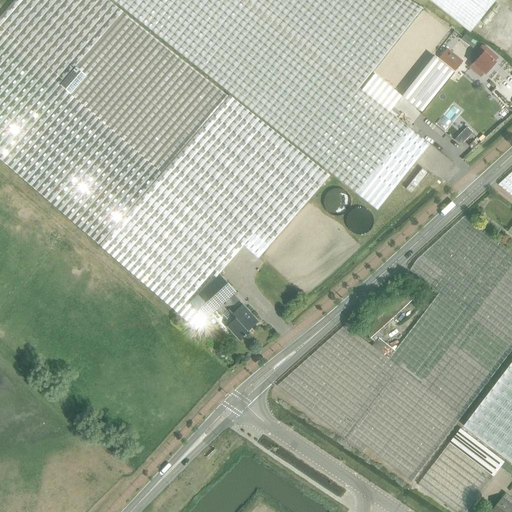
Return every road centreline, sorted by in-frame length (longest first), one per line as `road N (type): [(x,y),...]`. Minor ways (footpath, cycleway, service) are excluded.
road 1 (tertiary): [(345,308),(511,155)]
road 2 (unclassified): [(374,496),(241,405)]
road 3 (tertiary): [(345,308),(231,398)]
road 4 (tertiary): [(241,405),(345,308)]
